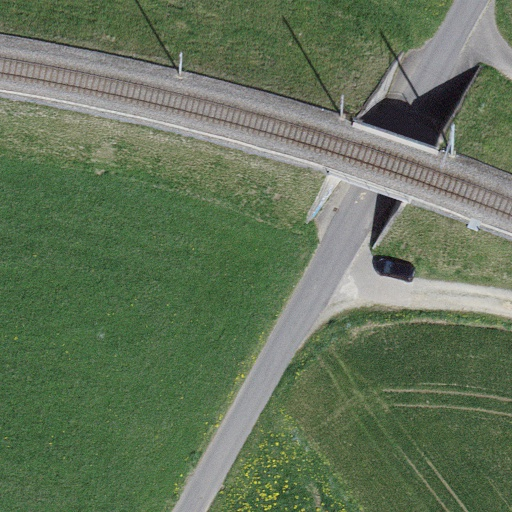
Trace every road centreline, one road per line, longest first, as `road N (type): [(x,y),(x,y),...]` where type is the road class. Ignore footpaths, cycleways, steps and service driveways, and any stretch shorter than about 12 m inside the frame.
road 1 (unclassified): [(483,0),(193,511)]
road 2 (track): [(511,320),(325,280)]
